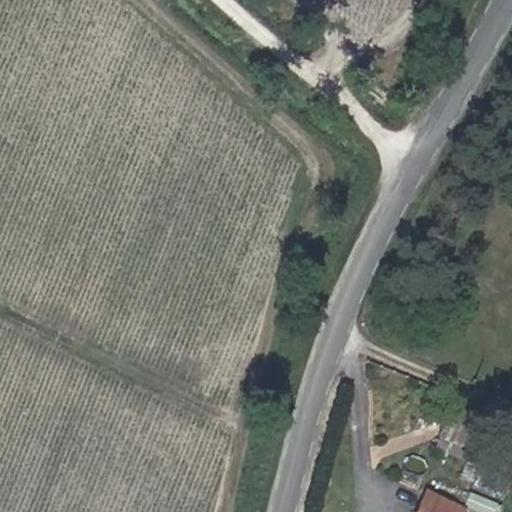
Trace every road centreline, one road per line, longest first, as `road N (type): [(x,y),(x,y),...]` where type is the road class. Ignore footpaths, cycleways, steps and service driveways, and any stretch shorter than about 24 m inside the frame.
road 1 (track): [(217,511),(313,170),(310,148),(137,0)]
road 2 (tertiary): [(306,511),(345,355),(511,37)]
road 3 (track): [(0,309),(237,426)]
road 4 (unknown): [(358,330),(511,394)]
